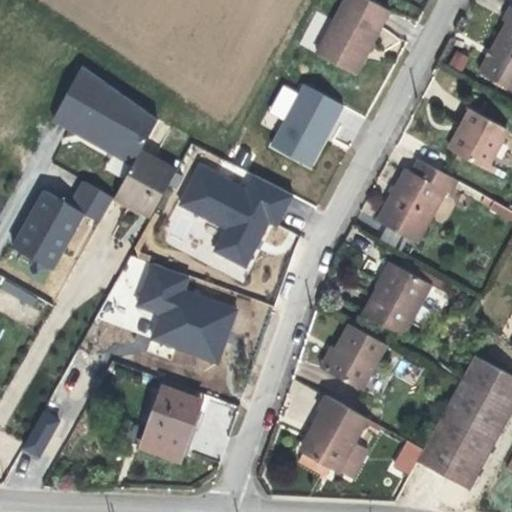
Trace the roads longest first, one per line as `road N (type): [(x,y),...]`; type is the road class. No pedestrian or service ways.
road 1 (residential): [(228,506),(314,243),(447,0)]
road 2 (residential): [(228,506),(0,496)]
road 3 (track): [(189,111),(31,0)]
road 4 (unknown): [(0,424),(89,268)]
